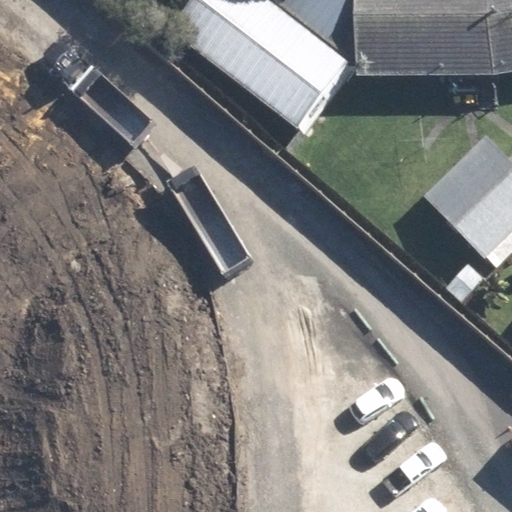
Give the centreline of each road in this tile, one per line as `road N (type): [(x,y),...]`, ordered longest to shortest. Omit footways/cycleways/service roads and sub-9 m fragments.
road 1 (track): [(0,15),(511,466)]
road 2 (unknown): [(0,412),(115,511)]
